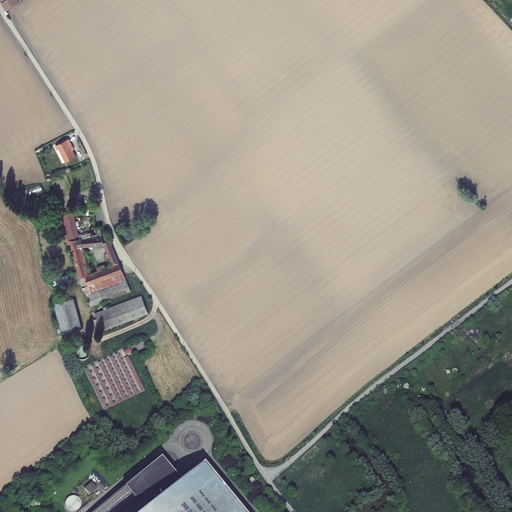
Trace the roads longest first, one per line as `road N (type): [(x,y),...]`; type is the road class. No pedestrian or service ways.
road 1 (unclassified): [(292,511),(112,233),(89,150),(0,8)]
road 2 (track): [(511,280),(265,477)]
